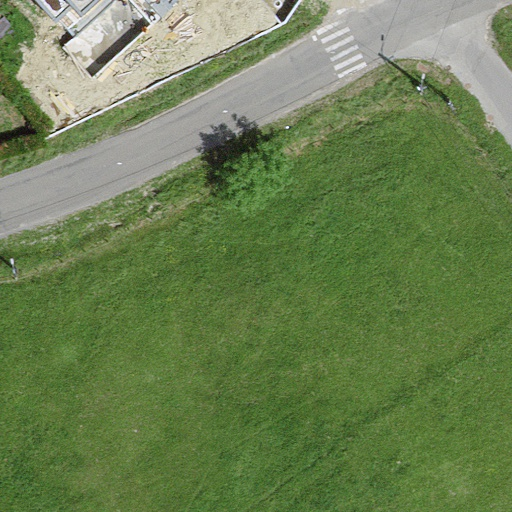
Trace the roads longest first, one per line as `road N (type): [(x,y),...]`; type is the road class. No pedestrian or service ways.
road 1 (tertiary): [(0,208),(85,181),(429,11)]
road 2 (unclassified): [(429,11),(511,111)]
